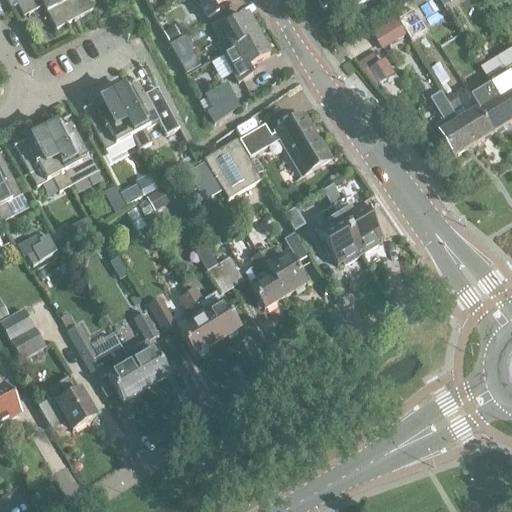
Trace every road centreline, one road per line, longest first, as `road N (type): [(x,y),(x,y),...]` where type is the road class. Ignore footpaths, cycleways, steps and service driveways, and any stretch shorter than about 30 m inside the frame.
road 1 (residential): [(74,511),(395,307)]
road 2 (residential): [(439,236),(325,93),(271,0)]
road 3 (secondary): [(494,376),(430,415),(385,460)]
road 4 (secondary): [(385,460),(508,401)]
road 5 (unclassified): [(439,236),(502,343)]
